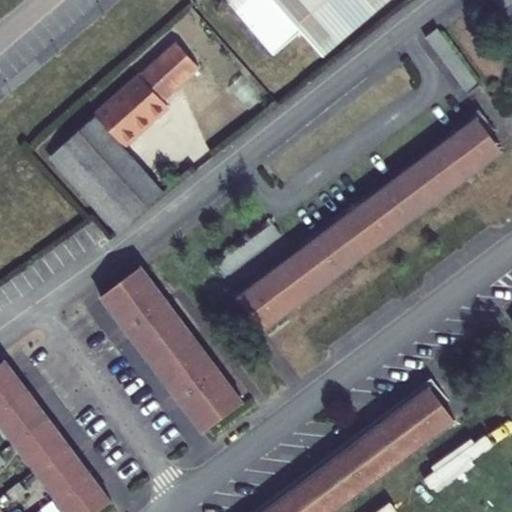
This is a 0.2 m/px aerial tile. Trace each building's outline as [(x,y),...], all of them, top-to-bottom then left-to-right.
[(388,0),(251,0),(238,12),(273,54),(300,31),(320,58),(388,0)] [(511,0),(495,0),(502,8),(511,0)] [(479,85),(437,29),(425,37),(467,94),(479,85)] [(198,67),(178,45),(157,62),(177,85),(198,67)] [(177,85),(157,62),(141,77),(161,100),(177,85)] [(167,107),(161,100),(141,77),(97,116),(123,145),(167,107)] [(477,118),(355,211),(238,297),(251,314),(263,330),(359,258),(464,179),(501,151),(491,135),(477,118)] [(50,158),(118,233),(160,193),(95,119),(50,158)] [(272,223),(216,265),(225,276),(280,235),(272,223)] [(242,402),(140,266),(99,297),(202,432),(242,402)] [(25,390),(4,361),(0,363),(0,427),(11,443),(32,472),(54,499),(64,511),(96,511),(110,502),(88,473),(68,445),(46,418),(25,390)] [(332,511),(456,420),(444,403),(431,387),(264,511),(332,511)] [(12,501),(24,491),(18,483),(4,493),(12,501)]
